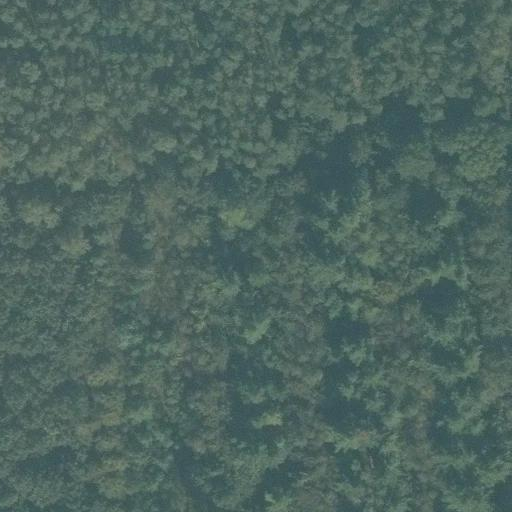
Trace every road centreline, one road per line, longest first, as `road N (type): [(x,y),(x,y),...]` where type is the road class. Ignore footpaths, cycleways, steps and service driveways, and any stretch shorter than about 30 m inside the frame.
road 1 (track): [(0,188),(511,150)]
road 2 (track): [(322,164),(274,0)]
